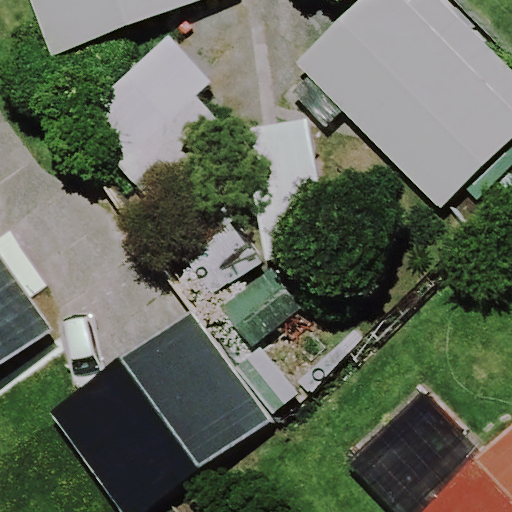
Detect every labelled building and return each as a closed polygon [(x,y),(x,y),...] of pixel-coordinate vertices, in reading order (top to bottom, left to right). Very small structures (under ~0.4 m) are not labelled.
[(31,0),(58,67),(228,0),(31,0)] [(511,147),(511,89),(424,0),(379,0),(302,76),(441,217),(511,147)] [(235,152),(194,102),(117,165),(158,215),(235,152)] [(169,254),(203,308),(263,271),(230,217),(169,254)] [(0,380),(55,343),(0,264),(0,380)] [(162,511),(275,436),(197,320),(53,417),(116,511),(162,511)] [(511,511),(511,450),(444,511),(511,511)]
